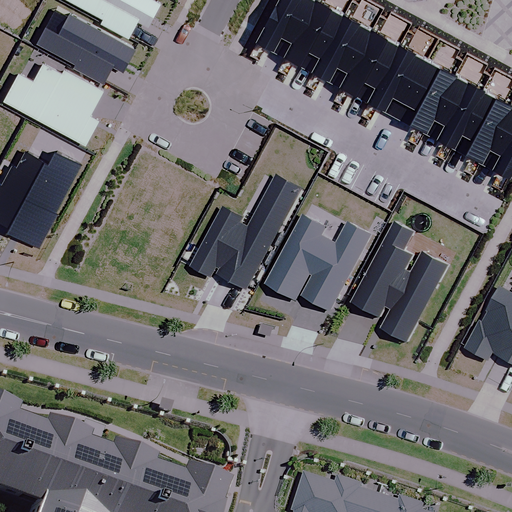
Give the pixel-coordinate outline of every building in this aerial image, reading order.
[(156,3),(150,0),(68,0),(101,18),(98,23),(126,37),(134,21),(144,26),(156,3)] [(134,48),(67,12),(56,32),(43,25),(33,43),(73,65),(71,68),(101,84),(110,67),(121,73),(134,48)] [(15,74),(0,101),(81,145),(94,121),(86,116),(99,91),(61,70),(58,74),(40,64),(30,82),(15,74)] [(0,223),(8,227),(5,232),(36,248),(54,215),(52,214),(78,165),(51,150),(43,164),(21,153),(13,168),(10,166),(0,184),(0,223)] [(244,291),(300,188),(276,175),(250,223),(223,209),(190,269),(210,279),(212,274),(244,291)] [(300,218),(264,285),(294,301),(297,296),(329,313),(369,238),(346,226),(334,246),(319,238),(324,231),(300,218)] [(411,234),(393,224),(351,304),(378,318),(384,308),(391,312),(380,331),(405,344),(446,267),(421,254),(409,275),(404,272),(411,258),(401,253),(411,234)] [(491,353),(511,364),(511,295),(499,288),(464,352),(485,363),(491,353)] [(10,425),(0,421),(0,510),(5,511),(215,511),(219,502),(177,486),(174,493),(146,482),(149,476),(106,460),(103,469),(81,461),(84,452),(40,436),(37,445),(7,433),(10,425)] [(309,467),(297,508),(309,511),(343,511),(344,511),(348,511),(449,511),(450,511),(435,506),(437,499),(390,485),(388,491),(309,467)]
